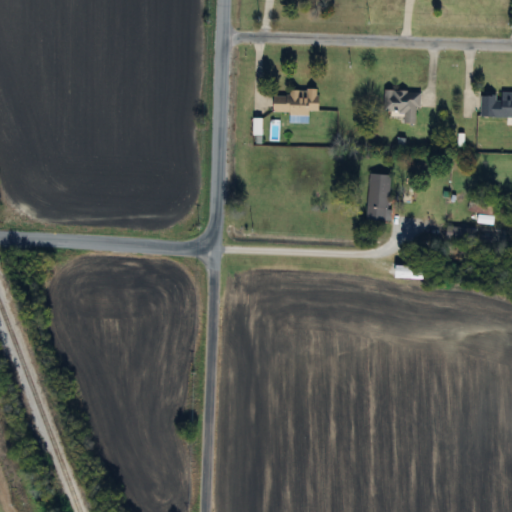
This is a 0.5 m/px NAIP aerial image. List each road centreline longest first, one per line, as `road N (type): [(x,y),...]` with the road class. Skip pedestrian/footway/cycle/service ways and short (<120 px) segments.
road 1 (residential): [(220,37),(511,46)]
road 2 (residential): [(206,511),(213,251)]
road 3 (residential): [(213,251),(221,0)]
road 4 (residential): [(0,236),(213,251)]
